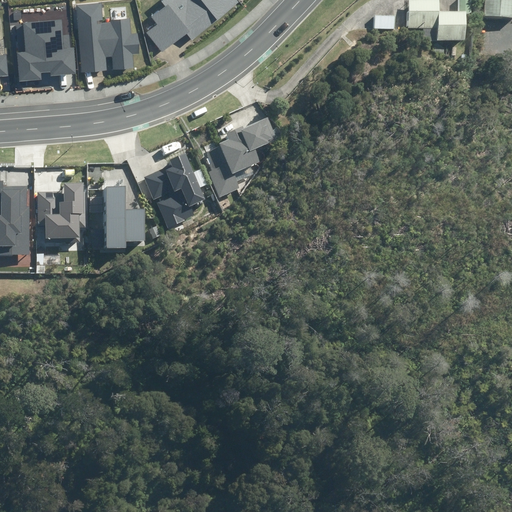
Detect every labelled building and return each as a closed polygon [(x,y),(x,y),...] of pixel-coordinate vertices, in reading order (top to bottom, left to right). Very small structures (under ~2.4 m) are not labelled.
[(147,33),(163,52),(186,33),(193,40),(239,3),(236,0),(189,0),(187,2),(185,0),(161,0),(160,1),(165,7),(152,17),(158,23),(147,33)] [(423,29),(423,36),(428,42),(464,42),(464,13),(470,14),(469,0),(458,0),(458,13),(438,13),(437,1),(409,1),(408,29),(423,29)] [(511,0),(484,0),(483,17),(511,18),(511,0)] [(81,72),(107,70),(106,57),(112,57),(114,70),(134,68),(132,54),(139,53),(137,33),(131,33),(130,18),(111,20),(111,23),(97,24),(97,20),(102,20),(101,3),(76,5),(81,72)] [(374,29),(394,30),(394,18),(375,17),(374,29)] [(50,75),(76,73),(74,47),(64,48),(62,20),(23,23),(25,52),(17,53),(19,82),(41,80),(41,73),(50,72),(50,75)] [(438,46),(435,52),(445,56),(448,50),(438,46)] [(0,76),(9,75),(7,54),(0,54),(0,76)] [(209,172),(219,197),(240,189),(237,181),(254,174),(250,166),(262,161),(256,148),(277,139),(269,118),(244,128),(243,126),(227,132),(229,139),(219,144),(220,146),(205,153),(213,171),(209,172)] [(157,203),(168,228),(196,216),(192,206),(206,200),(185,153),(170,160),(172,164),(144,177),(154,200),(160,197),(162,201),(157,203)] [(0,255),(30,255),(29,206),(27,207),(26,186),(4,186),(4,181),(0,180),(0,255)] [(124,180),(101,180),(101,251),(128,251),(128,243),(142,243),(141,215),(124,215),(124,180)] [(84,242),(83,184),(64,184),(64,193),(38,194),(38,217),(45,217),(45,242),(84,242)]
